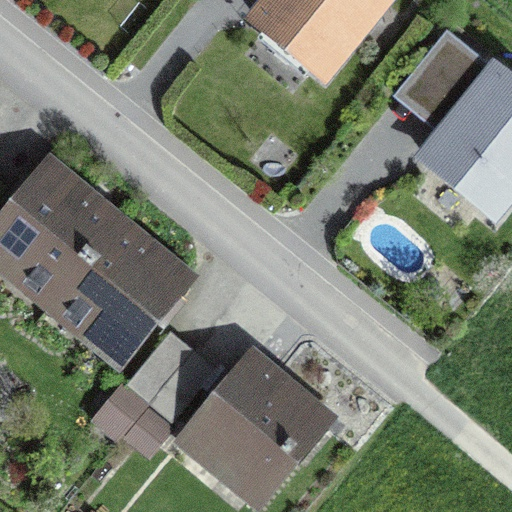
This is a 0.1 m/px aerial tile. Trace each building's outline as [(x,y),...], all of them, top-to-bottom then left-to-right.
[(338,103),(414,0),(276,0),(249,37),(338,103)] [(427,165),(511,235),(511,73),(507,69),(427,165)] [(0,242),(0,273),(41,308),(117,219),(61,171),(0,242)] [(204,293),(117,219),(41,308),(128,382),(204,293)] [(277,511),(346,430),(262,360),(180,458),(245,511),(277,511)]
